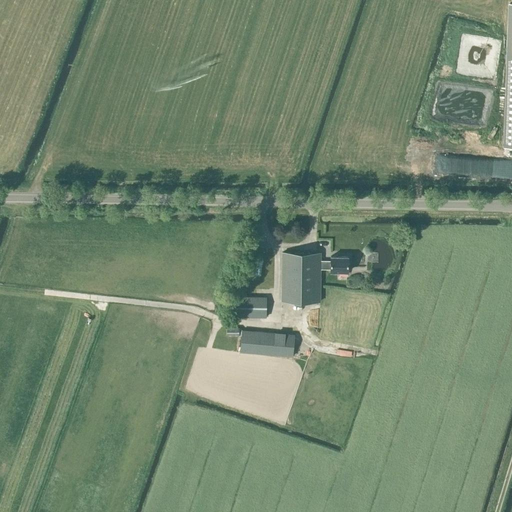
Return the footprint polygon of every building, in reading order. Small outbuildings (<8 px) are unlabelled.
[(500,144),(500,134),(486,134),(486,144),(500,144)] [(368,252),(368,262),(379,262),(378,251),(368,252)] [(321,253),(282,253),(282,301),(320,301),(320,269),(330,269),(330,272),(348,272),(348,256),(330,256),(330,260),(321,260),(321,253)] [(265,317),(265,297),(233,296),(233,317),(265,317)] [(238,327),(226,326),(226,335),(238,335),(238,327)] [(292,356),(294,340),(294,335),(242,331),(240,352),(292,356)]
